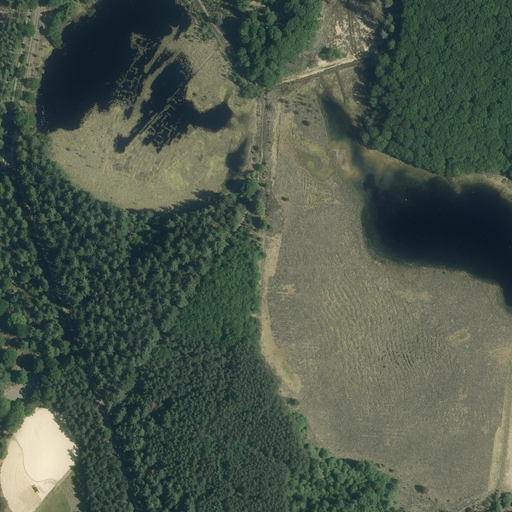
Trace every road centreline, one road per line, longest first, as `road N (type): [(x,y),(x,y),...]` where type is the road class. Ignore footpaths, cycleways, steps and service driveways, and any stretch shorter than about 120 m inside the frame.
road 1 (track): [(266,88),(257,196),(106,422)]
road 2 (track): [(511,128),(377,52),(266,88)]
road 3 (unclassified): [(138,511),(63,304)]
road 4 (track): [(12,154),(39,0)]
